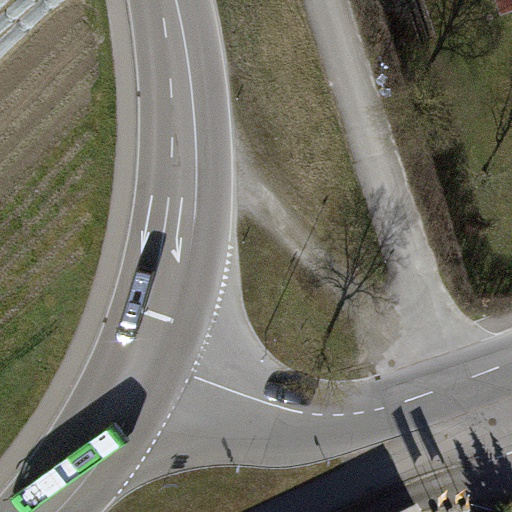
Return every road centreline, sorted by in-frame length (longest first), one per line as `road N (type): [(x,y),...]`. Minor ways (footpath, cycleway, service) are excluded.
road 1 (track): [(449,387),(184,115)]
road 2 (residential): [(511,363),(386,409),(340,417),(285,409),(153,359)]
road 3 (secondary): [(153,359),(185,197),(184,115),(168,0)]
road 4 (secondary): [(50,511),(101,462),(153,359)]
